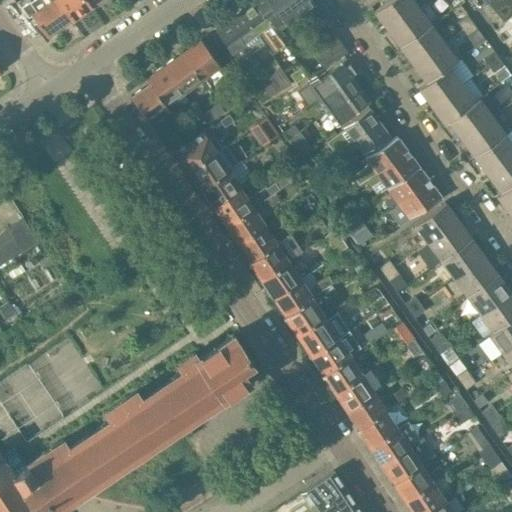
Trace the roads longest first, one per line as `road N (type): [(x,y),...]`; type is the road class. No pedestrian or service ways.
road 1 (residential): [(86,67),(336,442)]
road 2 (residential): [(511,252),(338,0)]
road 3 (residential): [(230,511),(336,442)]
